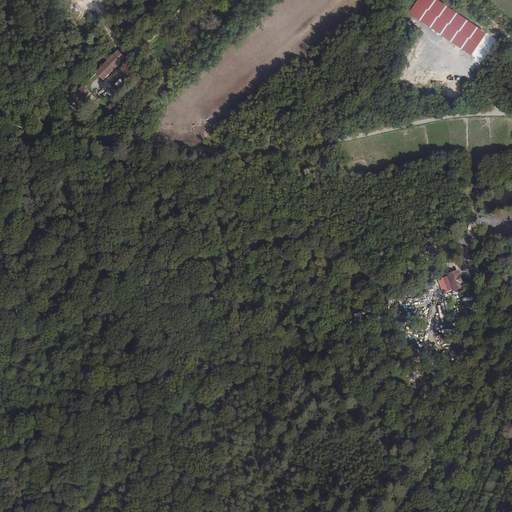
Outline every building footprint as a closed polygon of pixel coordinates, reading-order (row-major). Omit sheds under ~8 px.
[(114,52),(92,74),(99,81),(121,60),(114,52)] [(419,88),(426,91),(432,78),(425,75),(419,88)] [(121,78),(115,84),(120,90),(127,84),(121,78)] [(79,88),(66,100),(73,107),(85,95),(79,88)] [(449,274),(439,278),(449,291),(459,287),(449,274)]
